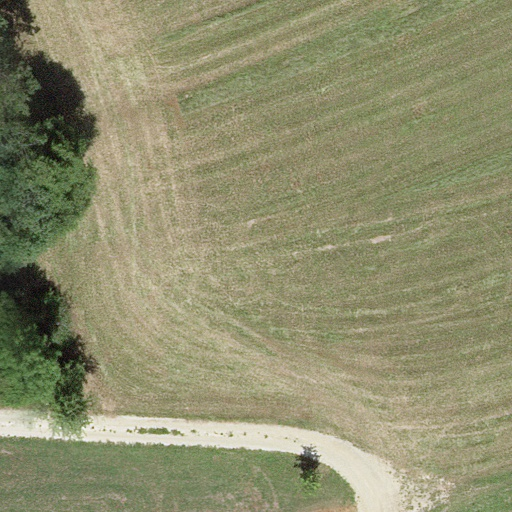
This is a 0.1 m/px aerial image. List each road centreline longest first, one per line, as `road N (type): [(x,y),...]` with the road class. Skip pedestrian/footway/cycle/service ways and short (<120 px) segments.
road 1 (track): [(374,511),(341,455),(239,438),(0,419)]
road 2 (track): [(356,511),(511,461)]
